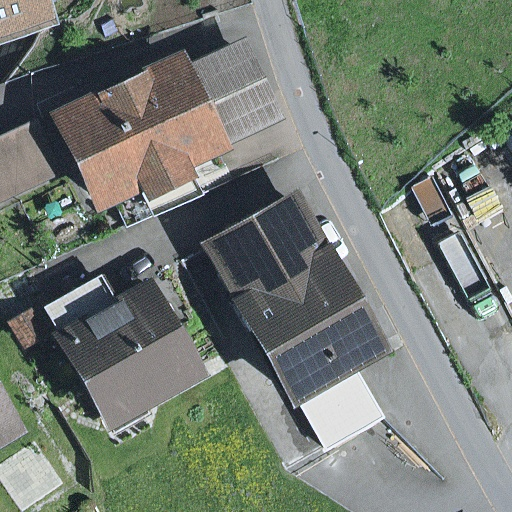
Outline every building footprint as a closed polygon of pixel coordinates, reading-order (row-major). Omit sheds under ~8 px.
[(0,0),(0,39),(57,21),(50,0),(0,0)] [(246,40),(191,65),(227,144),(282,119),(246,40)] [(191,65),(186,50),(48,112),(96,218),(142,197),(147,208),(203,183),(195,165),(231,149),(227,144),(191,65)] [(0,233),(77,196),(21,80),(0,90),(0,233)] [(394,349),(297,190),(204,247),(301,405),(394,349)] [(117,435),(210,380),(153,285),(60,340),(117,435)] [(55,335),(37,306),(9,322),(28,352),(55,335)] [(0,443),(19,433),(0,398),(0,443)]
